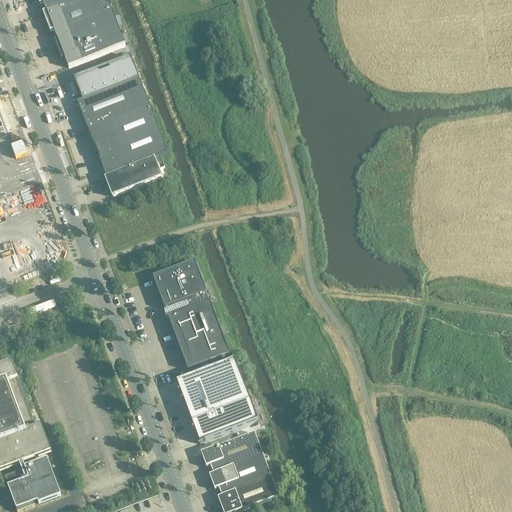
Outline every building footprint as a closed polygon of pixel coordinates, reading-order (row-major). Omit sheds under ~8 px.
[(37,0),(40,6),(44,4),(47,12),(79,0),(37,0)] [(107,0),(79,0),(47,12),(43,14),(50,34),(54,32),(57,40),(114,19),(107,0)] [(114,19),(57,40),(53,42),(61,61),(65,60),(68,69),(125,47),(114,19)] [(74,80),(83,102),(139,81),(131,58),(74,80)] [(83,102),(78,104),(88,132),(150,109),(139,81),(83,102)] [(150,109),(88,132),(97,153),(93,155),(97,166),(101,164),(106,179),(153,161),(160,158),(167,155),(150,109)] [(160,158),(153,161),(106,179),(109,187),(108,187),(109,190),(110,190),(113,198),(160,180),(157,172),(164,169),(160,158)] [(194,264),(153,279),(165,310),(167,309),(168,311),(164,313),(166,318),(170,316),(171,319),(209,304),(205,295),(206,295),(194,264)] [(210,304),(209,304),(171,319),(168,319),(188,371),(229,355),(210,304)] [(235,362),(177,384),(200,445),(258,423),(235,362)] [(254,434),(201,455),(206,468),(210,467),(213,475),(263,457),(254,434)] [(263,457),(213,475),(209,477),(215,491),(219,490),(222,498),(271,479),(263,457)] [(24,482),(22,473),(6,477),(8,486),(24,482)] [(271,479),(222,498),(218,499),(222,511),(239,511),(278,498),(271,479)]
